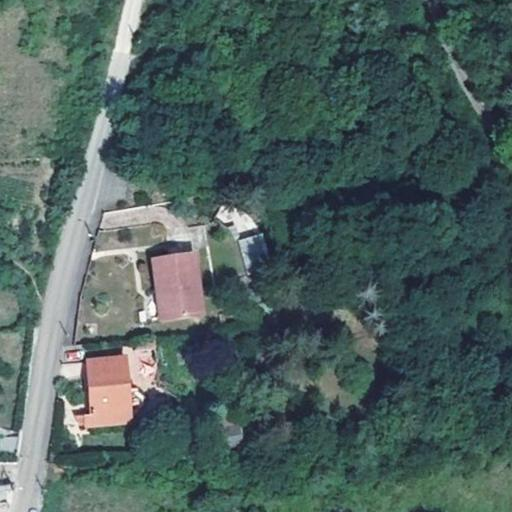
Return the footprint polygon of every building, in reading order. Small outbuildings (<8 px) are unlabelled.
[(245,272),(270,267),(264,233),(239,238),(245,272)] [(153,264),(161,318),(191,316),(201,314),(192,257),(153,264)] [(191,316),(161,318),(162,325),(203,320),(201,314),(191,316)] [(85,418),(85,427),(128,426),(125,361),(89,364),(91,418),(85,418)] [(140,391),(142,424),(159,423),(157,390),(140,391)] [(0,456),(19,455),(21,439),(0,435),(0,456)]
